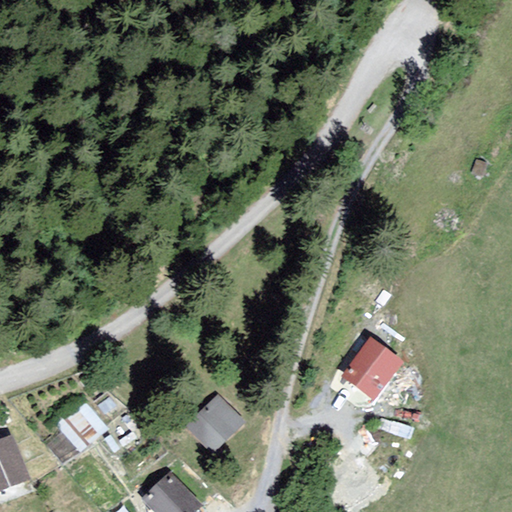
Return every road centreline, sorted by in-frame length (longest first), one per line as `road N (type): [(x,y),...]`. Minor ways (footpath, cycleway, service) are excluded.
road 1 (unclassified): [(427,0),(293,177),(223,244),(122,329),(0,386)]
road 2 (track): [(258,511),(307,327),(414,128),(420,92),(395,50)]
